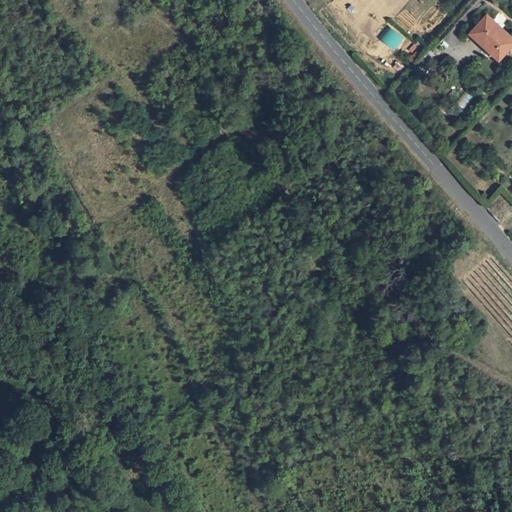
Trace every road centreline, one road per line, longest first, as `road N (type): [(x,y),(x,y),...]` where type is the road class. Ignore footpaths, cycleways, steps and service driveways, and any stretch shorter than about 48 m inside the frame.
road 1 (track): [(511,381),(471,361),(347,269),(262,153),(246,110),(185,37)]
road 2 (tertiary): [(295,0),(511,254)]
